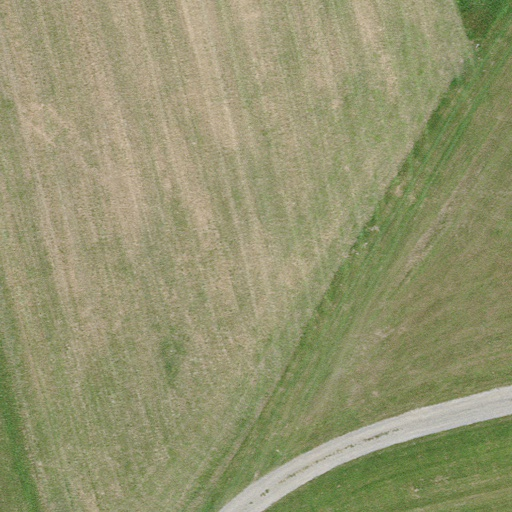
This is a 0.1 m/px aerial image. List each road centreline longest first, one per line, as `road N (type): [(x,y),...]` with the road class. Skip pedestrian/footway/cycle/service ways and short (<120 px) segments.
road 1 (track): [(511,46),(370,270),(240,511)]
road 2 (track): [(247,511),(344,454),(511,403)]
